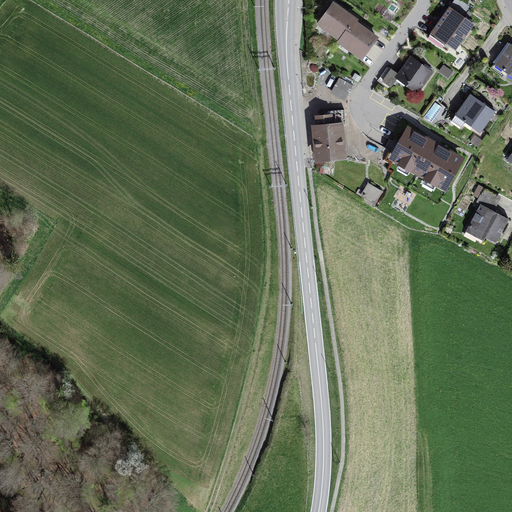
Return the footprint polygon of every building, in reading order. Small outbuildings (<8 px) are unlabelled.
[(471,8),(460,0),(454,0),(450,6),(464,16),(471,8)] [(356,20),(333,3),(320,22),(342,38),(354,22),(356,20)] [(448,42),(456,48),(474,24),(450,7),(429,36),(444,47),(448,42)] [(341,41),(363,57),(376,38),(354,22),(342,38),(341,41)] [(511,45),(510,44),(492,69),(501,76),(505,71),(511,75),(511,45)] [(407,81),(419,90),(432,72),(412,57),(399,74),(390,68),(387,68),(378,80),(389,88),(397,78),(399,75),(407,80),(407,81)] [(332,91),(345,99),(353,86),(339,78),(332,91)] [(465,121),(480,132),(495,112),(470,94),(452,120),(461,127),(465,121)] [(341,158),(347,158),(345,142),(340,143),(338,126),(346,125),(344,110),(328,111),(328,116),(317,117),(318,127),(317,127),(319,148),(315,149),(316,159),(341,157),(341,158)] [(460,158),(409,129),(393,157),(444,186),(460,158)] [(380,191),(370,185),(363,196),(374,202),(380,191)] [(479,233),(496,242),(508,219),(490,209),(498,195),(484,187),(476,202),(481,204),(466,231),(465,234),(476,240),(479,233)]
